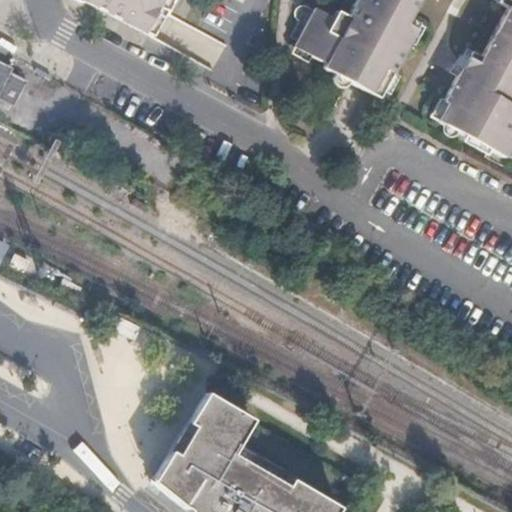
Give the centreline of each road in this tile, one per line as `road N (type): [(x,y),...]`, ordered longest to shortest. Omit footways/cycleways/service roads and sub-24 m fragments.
road 1 (residential): [(272,150),(64,34),(41,0)]
road 2 (residential): [(140,511),(70,440),(0,401)]
